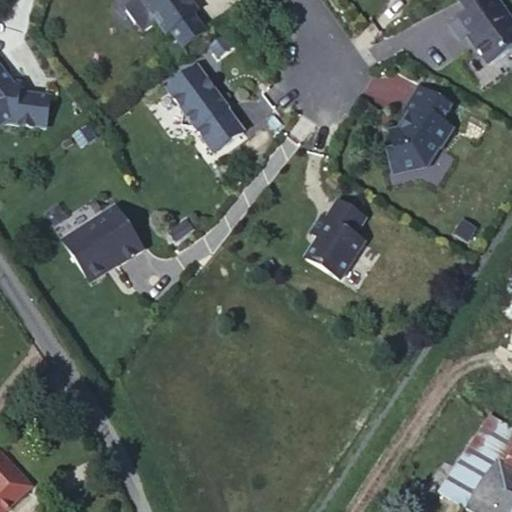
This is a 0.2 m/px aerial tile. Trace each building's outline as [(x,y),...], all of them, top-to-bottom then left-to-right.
[(140,0),(165,36),(197,13),(188,0),(140,0)] [(511,47),(511,21),(496,0),(460,0),(469,13),(451,26),(461,40),(467,36),(487,65),(511,47)] [(11,83),(0,67),(0,129),(6,124),(46,129),(50,96),(19,93),(20,83),(11,83)] [(181,128),(199,131),(215,153),(242,133),(196,70),(168,91),(184,112),(181,128)] [(387,151),(393,176),(427,169),(439,149),(441,150),(453,130),(442,123),(451,108),(418,88),(403,113),(409,116),(404,125),(406,126),(403,131),(400,131),(391,134),(394,149),(387,151)] [(80,134),(68,143),(75,153),(87,144),(80,134)] [(354,237),(365,219),(337,202),(326,220),(322,217),(311,234),(319,239),(306,260),(340,281),(364,243),(354,237)] [(94,282),(104,276),(104,269),(114,263),(117,268),(142,252),(115,209),(62,242),(86,280),(94,282)] [(184,222),(167,235),(175,244),(191,231),(184,222)] [(114,263),(104,269),(104,276),(117,268),(114,263)] [(486,441),(496,422),(487,417),(476,435),(486,441)] [(463,508),(510,430),(496,422),(486,441),(476,435),(465,454),(438,494),(463,508)] [(511,445),(511,431),(510,430),(463,508),(469,511),(511,511),(511,469),(502,464),(502,463),(511,445)] [(511,445),(502,463),(502,464),(511,469),(511,445)] [(0,454),(0,511),(4,511),(31,488),(0,454)]
